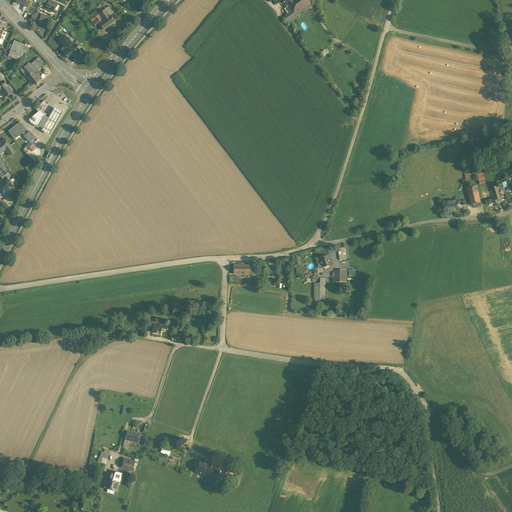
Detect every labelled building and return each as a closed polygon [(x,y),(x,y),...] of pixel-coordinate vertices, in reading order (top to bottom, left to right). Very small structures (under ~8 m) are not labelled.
[(57,3),(49,0),(38,0),(37,3),(35,8),(39,10),(41,5),(46,7),(45,9),(53,12),(57,3)] [(288,14),(290,16),(310,2),(311,2),(309,0),(282,0),(287,8),(285,9),(288,14)] [(310,2),(290,16),(288,14),(285,16),(290,22),(295,18),(294,17),(300,13),(301,14),(312,5),(310,2)] [(105,9),(110,15),(113,13),(108,7),(105,9)] [(50,17),(41,14),(41,16),(37,14),(39,10),(35,8),(33,15),(32,16),(34,17),(33,20),(38,22),(38,23),(46,26),(50,17)] [(99,24),(110,15),(105,9),(98,14),(96,11),(88,17),(96,27),(99,24)] [(9,22),(2,14),(1,14),(0,18),(0,20),(7,23),(8,23),(9,22)] [(99,24),(104,30),(115,22),(110,15),(99,24)] [(63,52),(68,58),(78,50),(68,38),(62,43),(67,49),(63,52)] [(25,44),(14,40),(9,54),(17,57),(19,53),(20,54),(20,52),(22,52),(24,46),(25,44)] [(37,59),(30,64),(29,62),(27,64),(28,64),(34,71),(35,72),(42,67),(43,65),(42,64),(37,59)] [(20,63),(16,67),(18,69),(20,68),(24,63),(21,61),(20,63)] [(28,64),(26,66),(24,65),(23,66),(24,67),(21,70),(27,77),(34,71),(28,64)] [(34,71),(27,77),(33,85),(39,80),(39,79),(41,78),(37,73),(36,74),(35,72),(34,71)] [(8,85),(0,91),(5,97),(9,94),(8,93),(12,91),(8,85)] [(45,103),(44,101),(35,108),(37,110),(38,112),(40,111),(47,105),(45,103)] [(43,129),(41,130),(45,133),(49,135),(63,112),(59,109),(55,107),(49,118),(43,129)] [(40,111),(38,112),(30,119),(29,121),(31,123),(38,128),(39,127),(45,116),(46,114),(40,111)] [(45,116),(39,127),(43,129),(49,118),(45,116)] [(20,122),(9,131),(15,139),(22,133),(25,131),(26,130),(20,122)] [(27,133),(25,131),(22,133),(24,135),(24,136),(30,142),(30,141),(35,137),(29,131),(27,133)] [(5,139),(0,143),(0,153),(5,149),(10,156),(15,152),(10,146),(5,139)] [(37,148),(33,143),(29,147),(33,151),(37,148)] [(483,171),(477,172),(480,185),(486,183),(485,177),(483,171)] [(3,180),(0,182),(0,191),(3,194),(13,187),(7,179),(6,178),(3,180)] [(495,197),(497,203),(502,202),(497,186),(492,187),(495,196),(495,197)] [(477,187),(467,189),(471,206),(481,204),(477,187)] [(497,205),(497,203),(495,197),(493,198),(484,200),(487,208),(497,205)] [(443,201),(444,212),(455,211),(454,205),(460,205),(459,200),(443,201)] [(499,211),(497,205),(487,208),(488,214),(499,211)] [(320,257),(323,267),(332,264),(331,262),(332,262),(331,257),(330,258),(329,255),(320,257)] [(249,265),(234,265),(234,273),(244,274),(244,277),(248,277),(249,277),(249,276),(249,273),(249,265)] [(315,283),(314,296),(316,296),(324,296),(325,296),(326,283),(321,283),(315,283)] [(161,325),(154,324),(152,332),(160,334),(161,328),(161,325)] [(130,432),(127,432),(125,439),(128,440),(138,442),(140,434),(130,432)] [(135,461),(127,459),(126,460),(124,459),(122,467),(125,468),(126,468),(129,469),(130,467),(133,468),(135,461)] [(203,461),(200,460),(195,471),(202,475),(207,464),(203,461)] [(207,464),(202,475),(206,476),(211,465),(207,464)] [(216,467),(211,465),(206,476),(211,478),(213,474),(216,467)] [(121,474),(112,471),(109,479),(107,478),(104,487),(105,487),(104,487),(105,488),(105,487),(108,488),(107,491),(114,494),(115,490),(116,491),(121,474)] [(206,476),(202,475),(201,478),(214,484),(215,480),(211,478),(206,476)] [(93,478),(88,478),(87,485),(85,484),(84,488),(84,490),(86,491),(86,489),(87,489),(91,490),(93,478)]
